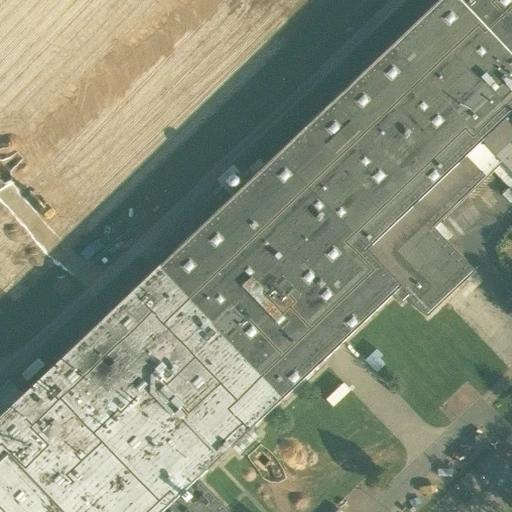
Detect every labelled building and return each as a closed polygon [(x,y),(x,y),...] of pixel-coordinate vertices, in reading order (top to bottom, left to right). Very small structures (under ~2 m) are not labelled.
[(228,511),(198,480),(393,295),(399,289),(401,287),(367,251),(480,143),(501,165),(511,176),(511,0),(441,0),(23,396),(0,417),(0,511),(228,511)] [(433,229),(493,172),(501,165),(480,143),(367,251),(401,287),(399,289),(408,298),(426,318),(475,272),(433,229)] [(511,176),(501,165),(493,172),(511,192),(511,176)] [(401,305),(408,298),(399,289),(393,295),(401,305)] [(0,389),(0,417),(23,396),(9,381),(0,389)] [(511,432),(503,440),(511,449),(511,432)]
